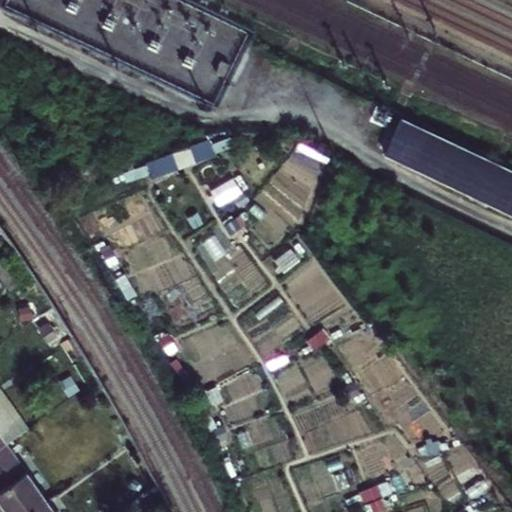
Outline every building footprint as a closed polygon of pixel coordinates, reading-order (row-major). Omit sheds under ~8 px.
[(178,0),(5,0),(3,6),(213,105),(247,33),(178,0)] [(511,170),(406,120),(388,156),(511,214),(511,170)] [(150,176),(213,157),(208,141),(145,161),(150,176)] [(0,445),(10,439),(0,424),(0,445)] [(10,439),(0,445),(0,477),(5,485),(0,488),(0,491),(3,496),(14,511),(26,511),(50,495),(10,439)] [(61,511),(50,495),(26,511),(61,511)]
